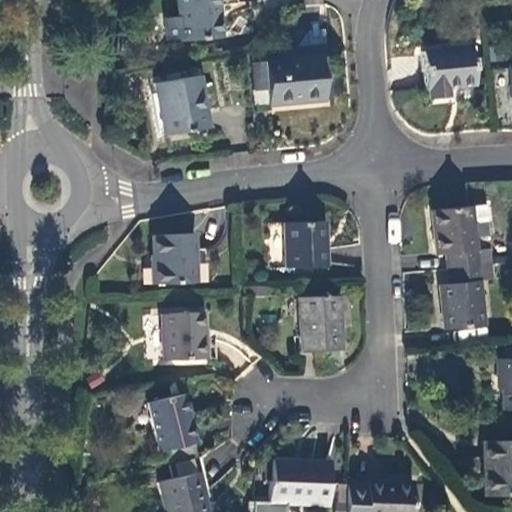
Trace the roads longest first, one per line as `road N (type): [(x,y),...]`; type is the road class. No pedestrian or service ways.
road 1 (residential): [(377,166),(381,385),(268,396)]
road 2 (residential): [(93,193),(377,166)]
road 3 (tertiary): [(38,235),(27,280),(29,511)]
road 4 (residential): [(377,166),(371,85),(381,0)]
road 5 (tertiary): [(25,0),(28,139)]
road 6 (residential): [(377,166),(511,162)]
